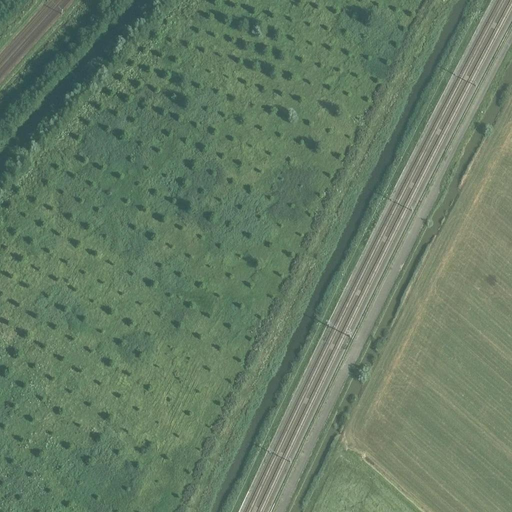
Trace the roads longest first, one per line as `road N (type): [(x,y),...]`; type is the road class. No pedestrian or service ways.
road 1 (track): [(190,511),(441,0)]
road 2 (track): [(0,92),(82,0)]
